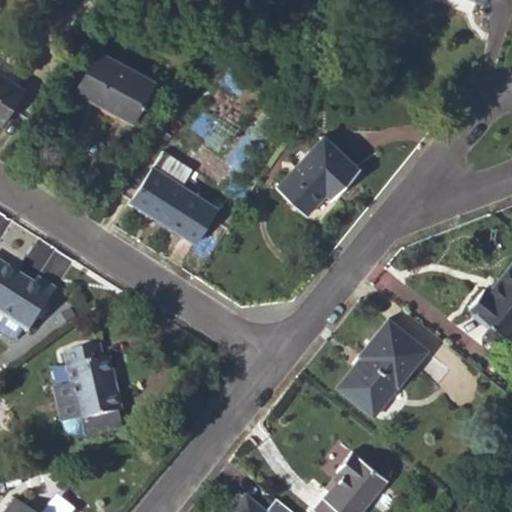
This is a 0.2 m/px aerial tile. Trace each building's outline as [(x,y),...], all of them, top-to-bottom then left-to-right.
[(112,110),(110,114),(130,125),(155,80),(97,50),(75,89),(112,110)] [(0,121),(1,122),(23,87),(0,72),(0,121)] [(305,212),(328,190),(332,194),(359,167),(324,135),(276,184),(305,212)] [(182,184),(191,167),(163,149),(152,165),(182,184)] [(130,198),(196,241),(217,207),(182,184),(152,165),(130,198)] [(509,339),(511,334),(511,260),(488,289),(484,286),(468,306),(509,339)] [(0,314),(28,332),(55,289),(37,277),(33,283),(0,261),(0,314)] [(372,416),(426,349),(388,317),(359,354),(361,356),(336,387),(372,416)] [(102,358),(99,344),(65,351),(67,365),(102,358)] [(70,384),(77,418),(78,419),(82,419),(118,411),(121,411),(109,357),(102,358),(67,365),(70,384)] [(54,387),(61,421),(77,418),(70,384),(54,387)] [(85,437),(122,429),(118,411),(82,419),(85,437)] [(312,510),(314,511),(359,511),(387,479),(352,450),(336,470),(338,472),(341,474),(335,481),(312,510)] [(335,481),(341,474),(338,472),(332,479),(335,481)] [(262,511),(244,497),(231,511),(262,511)] [(24,511),(27,509),(15,499),(3,511),(24,511)]
